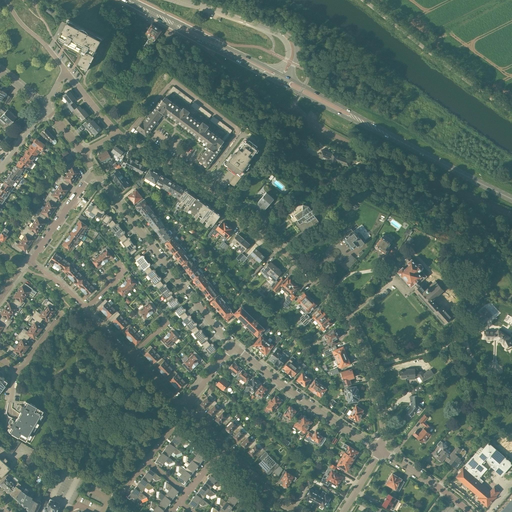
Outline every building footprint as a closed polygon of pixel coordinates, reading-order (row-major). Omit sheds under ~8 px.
[(68,21),(58,39),(58,40),(58,41),(59,42),(63,44),(62,47),(67,49),(68,47),(78,52),(76,57),(80,59),(78,64),(81,65),(80,67),(87,71),(91,63),(90,63),(102,39),(68,21)] [(145,22),(141,29),(146,33),(152,37),(151,39),(149,38),(144,45),(148,48),(154,41),(155,40),(159,35),(161,36),(163,33),(161,32),(162,31),(152,24),(147,31),(145,30),(148,24),(145,22)] [(165,97),(168,99),(172,92),(189,105),(193,100),(174,86),(173,86),(165,97)] [(63,115),(70,110),(76,105),(74,102),(77,100),(70,91),(68,92),(67,93),(63,96),(68,102),(67,103),(69,105),(61,112),(63,115)] [(165,97),(160,103),(170,110),(167,114),(187,129),(195,119),(188,114),(190,112),(184,107),(182,109),(168,99),(165,97)] [(142,121),(137,129),(136,129),(140,131),(146,136),(155,124),(156,125),(158,122),(158,121),(163,114),(165,116),(167,114),(170,110),(160,103),(159,102),(144,123),(142,121)] [(208,119),(211,115),(194,102),(191,106),(208,119)] [(0,106),(0,105),(0,111),(3,114),(0,117),(0,118),(5,123),(6,121),(12,127),(16,122),(14,120),(16,117),(7,109),(6,110),(0,106)] [(78,107),(76,105),(70,110),(72,112),(74,111),(79,118),(81,116),(84,120),(89,115),(84,108),(83,109),(80,105),(78,107)] [(222,139),(225,141),(232,131),(232,130),(213,116),(210,120),(226,133),(222,139)] [(100,126),(99,127),(93,120),(92,121),(90,118),(83,125),(91,134),(93,132),(96,135),(102,130),(101,129),(102,129),(100,126)] [(187,129),(208,144),(210,141),(220,148),(225,141),(222,139),(207,128),(209,126),(203,122),(201,124),(195,119),(187,129)] [(56,141),(54,139),(45,129),(40,133),(44,138),(45,136),(50,142),(51,142),(53,144),(55,144),(56,143),(56,141)] [(241,176),(244,172),(248,166),(249,167),(254,161),(252,159),(260,149),(261,150),(262,148),(259,145),(260,143),(252,137),(251,138),(248,136),(239,148),(237,146),(224,164),(237,173),(241,176)] [(34,142),(32,145),(41,152),(42,152),(46,146),(36,139),(35,139),(33,142),(34,142)] [(221,149),(220,148),(210,141),(208,144),(206,146),(209,148),(199,161),(208,167),(221,149)] [(29,147),(28,150),(36,156),(38,153),(40,154),(41,152),(32,145),(31,145),(29,147)] [(112,152),(122,160),(123,159),(126,153),(121,149),(120,150),(116,146),(112,152)] [(25,153),(24,155),(32,162),(36,156),(28,150),(27,151),(27,150),(25,153)] [(100,161),(101,160),(101,162),(111,157),(107,150),(98,155),(100,158),(99,159),(100,161)] [(306,151),(304,150),(301,154),(308,160),(312,155),(306,151)] [(329,163),(332,154),(321,150),(318,158),(329,162),(329,163)] [(338,156),(332,154),(329,163),(334,165),(335,162),(348,167),(350,160),(338,156)] [(20,160),(20,161),(28,166),(30,168),(34,163),(32,162),(24,155),(22,158),(21,157),(20,160)] [(126,165),(134,169),(138,161),(135,159),(134,161),(131,159),(130,161),(128,160),(127,162),(125,161),(122,166),(124,169),(126,165)] [(79,168),(74,160),(71,163),(68,167),(71,169),(68,173),(72,176),(76,178),(77,178),(78,177),(78,176),(77,176),(80,173),(77,171),(79,168)] [(20,161),(16,166),(25,172),(27,173),(28,171),(26,169),(28,166),(20,161)] [(141,163),(138,161),(134,169),(143,174),(145,169),(143,168),(144,166),(141,164),(141,163)] [(13,168),(14,169),(12,172),(21,178),(25,172),(16,166),(15,166),(13,168)] [(114,180),(116,183),(121,180),(119,178),(122,175),(118,170),(117,169),(114,172),(115,172),(112,175),(115,179),(114,180)] [(145,177),(151,181),(156,172),(150,169),(145,177)] [(21,178),(12,172),(10,174),(9,174),(7,175),(8,176),(8,177),(17,184),(18,182),(20,183),(22,180),(21,178)] [(161,176),(156,172),(151,181),(156,184),(161,176)] [(59,179),(67,185),(69,183),(72,184),(73,182),(74,182),(75,181),(75,180),(75,179),(76,178),(72,176),(68,173),(65,177),(62,175),(59,179)] [(241,176),(237,173),(229,183),(234,187),(242,177),(241,176)] [(167,179),(161,176),(156,184),(162,188),(167,179)] [(4,182),(13,189),(15,185),(18,187),(19,185),(17,184),(8,177),(6,179),(5,179),(4,181),(4,182)] [(67,185),(59,179),(56,184),(59,186),(56,190),(64,195),(65,195),(65,194),(66,194),(66,193),(66,192),(68,189),(66,188),(67,185)] [(173,182),(167,179),(162,188),(168,191),(173,182)] [(122,182),(121,180),(116,183),(119,187),(120,186),(123,190),(126,188),(127,189),(130,186),(125,180),(122,182)] [(10,192),(13,189),(4,182),(3,184),(2,183),(0,185),(1,186),(0,187),(0,188),(8,195),(11,197),(13,194),(10,192)] [(179,186),(173,182),(168,191),(173,195),(179,186)] [(179,198),(185,190),(179,186),(173,195),(179,198)] [(0,196),(4,200),(8,195),(0,188),(0,196)] [(186,189),(185,190),(179,198),(177,201),(180,203),(178,206),(181,208),(183,205),(191,194),(189,192),(190,192),(189,190),(188,189),(186,189)] [(47,196),(48,196),(56,202),(58,199),(60,201),(62,198),(63,198),(63,197),(63,196),(64,195),(56,190),(53,193),(50,191),(47,196)] [(128,196),(132,201),(132,202),(133,204),(134,204),(135,204),(143,198),(136,190),(134,192),(132,193),(132,194),(128,196)] [(197,198),(195,196),(195,195),(193,193),(191,194),(183,205),(185,207),(183,210),(187,212),(189,208),(197,198)] [(266,193),(257,204),(261,207),(260,208),(264,211),(274,200),(266,193)] [(56,202),(48,196),(45,201),(47,203),(45,206),(52,212),(53,211),(53,212),(54,211),(55,211),(55,210),(54,209),(56,206),(54,205),(56,202)] [(191,213),(194,216),(204,203),(205,203),(205,202),(204,202),(204,201),(204,200),(203,200),(202,200),(201,200),(200,200),(197,198),(189,208),(193,211),(191,213)] [(140,211),(148,205),(145,202),(146,201),(145,199),(136,206),(138,208),(137,208),(139,211),(140,211)] [(206,204),(204,203),(194,216),(194,217),(195,218),(194,220),(196,221),(199,217),(201,219),(210,207),(210,205),(208,204),(206,204)] [(88,209),(95,215),(100,209),(97,207),(97,206),(97,205),(96,205),(95,205),(94,206),(92,204),(88,209)] [(152,210),(148,205),(140,211),(140,212),(142,214),(144,216),(152,210)] [(52,212),(45,206),(42,210),(39,208),(36,213),(44,219),(46,216),(48,218),(50,215),(51,215),(52,215),(52,214),(52,213),(52,212)] [(207,222),(215,211),(216,211),(215,209),(214,208),(212,208),(210,207),(201,219),(199,221),(203,223),(205,221),(207,222)] [(304,210),(296,216),(300,223),(305,220),(307,223),(310,221),(314,226),(319,222),(314,214),(316,212),(314,209),(312,211),(309,207),(306,207),(304,207),(304,210)] [(100,209),(95,215),(103,220),(106,215),(104,214),(105,213),(105,212),(105,211),(104,211),(103,211),(100,209)] [(156,215),(152,210),(144,216),(146,218),(146,219),(147,221),(148,221),(156,215)] [(210,225),(212,227),(221,215),(220,213),(219,212),(217,212),(215,211),(207,222),(204,226),(207,228),(210,225)] [(44,219),(36,213),(33,217),(36,219),(33,223),(41,229),(41,228),(42,228),(43,228),(43,227),(43,226),(45,223),(42,222),(44,219)] [(103,220),(110,226),(114,221),(111,219),(112,218),(112,217),(112,216),(111,216),(110,216),(107,214),(106,215),(103,220)] [(159,219),(156,215),(148,221),(148,222),(148,223),(149,224),(150,224),(152,227),(160,221),(163,218),(162,217),(159,219)] [(75,228),(83,234),(85,231),(87,232),(90,227),(79,220),(77,223),(78,223),(75,228)] [(116,224),(114,221),(110,226),(115,233),(121,228),(119,226),(119,225),(120,225),(120,224),(119,224),(119,223),(118,223),(117,223),(116,224)] [(156,231),(156,232),(164,226),(160,221),(152,227),(154,229),(154,230),(155,231),(156,231)] [(228,226),(227,226),(227,225),(227,224),(226,223),(224,223),(222,222),(218,226),(217,228),(215,231),(212,234),(213,234),(215,236),(219,232),(222,234),(228,226)] [(40,229),(41,229),(33,223),(30,227),(27,225),(24,229),(33,235),(34,233),(37,234),(38,232),(39,232),(40,231),(40,230),(40,229)] [(212,234),(215,231),(217,228),(218,226),(216,224),(207,237),(209,239),(213,234),(212,234)] [(168,231),(164,226),(156,232),(158,234),(158,236),(159,237),(160,237),(168,231)] [(226,240),(234,231),(231,229),(232,229),(232,228),(230,227),(229,226),(228,227),(228,226),(222,234),(224,236),(223,237),(221,240),(222,241),(222,242),(219,246),(223,249),(226,244),(224,242),(226,240)] [(3,230),(1,233),(0,234),(0,240),(3,242),(10,232),(5,228),(3,230)] [(83,234),(75,228),(71,232),(70,232),(72,233),(82,240),(85,235),(83,234)] [(123,231),(121,228),(115,233),(121,240),(126,236),(124,234),(125,233),(125,232),(125,231),(124,231),(123,231)] [(33,235),(24,229),(21,234),(24,236),(21,240),(29,245),(30,245),(31,245),(31,244),(31,243),(31,242),(33,240),(31,238),(33,235)] [(168,231),(160,237),(161,237),(160,239),(161,241),(163,240),(165,243),(172,236),(171,235),(173,233),(170,230),(168,231)] [(356,247),(357,249),(365,243),(363,241),(366,239),(361,233),(359,235),(355,230),(352,232),(350,230),(345,234),(347,236),(343,239),(352,250),(356,247)] [(68,238),(72,240),(76,244),(78,245),(82,240),(72,233),(70,232),(71,233),(68,238)] [(232,247),(235,244),(238,246),(244,239),(238,234),(229,244),(232,247)] [(394,250),(390,247),(389,246),(391,243),(386,240),(387,237),(384,235),(382,237),(375,246),(375,247),(375,248),(378,250),(379,249),(386,254),(387,253),(390,255),(394,250)] [(121,240),(126,247),(132,242),(130,240),(130,239),(131,239),(131,238),(130,238),(130,237),(129,237),(129,238),(128,238),(126,236),(121,240)] [(165,245),(166,246),(167,246),(169,249),(178,242),(174,237),(165,243),(166,244),(165,245)] [(74,246),(76,244),(72,240),(68,238),(64,242),(62,245),(72,252),(75,248),(74,246)] [(250,244),(244,239),(238,246),(244,251),(250,244)] [(28,246),(29,245),(21,240),(18,244),(15,242),(12,246),(21,252),(23,249),(25,251),(27,248),(28,248),(29,247),(29,246),(28,246)] [(134,245),(132,242),(126,247),(132,254),(137,250),(135,248),(136,247),(136,246),(136,245),(135,245),(134,245)] [(174,254),(182,247),(178,242),(169,249),(171,251),(171,252),(172,254),(173,254),(174,254)] [(99,254),(106,263),(110,259),(111,260),(113,258),(110,254),(113,252),(108,246),(101,251),(102,253),(99,254)] [(176,257),(178,259),(186,252),(182,247),(174,254),(174,255),(174,256),(175,257),(176,257)] [(265,257),(255,248),(247,257),(248,258),(251,261),(255,258),(260,262),(265,257)] [(188,255),(186,252),(178,259),(180,262),(179,263),(180,264),(181,264),(182,265),(191,258),(189,255),(188,255)] [(239,261),(240,260),(244,255),(241,252),(236,258),(239,261)] [(56,253),(49,262),(52,264),(52,263),(55,265),(54,266),(56,268),(63,258),(56,253)] [(106,263),(99,254),(97,256),(95,256),(91,259),(99,269),(101,267),(101,266),(106,263)] [(135,258),(140,265),(146,260),(144,258),(144,257),(145,257),(145,256),(144,256),(144,255),(143,255),(143,256),(142,256),(140,254),(135,258)] [(351,254),(344,262),(350,268),(357,260),(351,254)] [(247,257),(244,255),(240,260),(243,263),(248,258),(247,257)] [(405,260),(407,262),(408,263),(398,272),(402,277),(403,276),(408,281),(407,282),(411,287),(415,284),(419,288),(415,291),(425,302),(445,324),(452,318),(447,313),(451,310),(447,305),(444,309),(442,307),(440,309),(432,300),(444,290),(443,289),(443,288),(443,287),(443,286),(443,285),(442,285),(442,284),(441,284),(440,284),(439,285),(436,281),(425,291),(419,284),(420,283),(424,280),(422,277),(425,274),(423,272),(425,271),(425,270),(425,269),(425,268),(425,267),(424,266),(423,265),(422,265),(422,264),(421,264),(421,265),(420,265),(418,266),(409,256),(405,260)] [(59,269),(60,269),(62,270),(61,271),(64,273),(72,264),(63,258),(56,268),(57,269),(57,268),(59,270),(59,269)] [(184,268),(185,268),(186,270),(195,264),(196,263),(192,258),(182,265),(183,266),(183,267),(184,268)] [(146,272),(151,268),(149,266),(150,265),(150,264),(150,263),(149,263),(148,263),(146,260),(140,265),(143,268),(140,271),(143,274),(146,272)] [(277,268),(273,264),(274,264),(273,263),(273,264),(271,262),(272,262),(271,262),(269,264),(268,263),(264,267),(263,267),(264,267),(262,270),(269,276),(277,268)] [(71,279),(79,271),(72,264),(64,273),(66,275),(67,274),(71,279)] [(190,275),(199,268),(195,264),(186,270),(188,272),(188,273),(189,275),(190,275)] [(256,276),(262,270),(264,267),(263,267),(264,267),(261,265),(253,273),(256,276)] [(200,267),(199,268),(190,275),(190,276),(190,277),(191,278),(192,278),(194,280),(203,273),(204,272),(200,267)] [(153,271),(151,268),(146,272),(151,279),(157,275),(155,272),(156,271),(156,270),(155,270),(154,270),(153,271)] [(271,287),(274,289),(279,282),(276,280),(279,277),(278,277),(282,272),(280,270),(277,268),(269,276),(272,279),(271,279),(274,282),(272,285),(271,287)] [(79,271),(71,279),(75,283),(74,283),(76,286),(85,278),(79,271)] [(196,283),(198,285),(207,278),(203,273),(194,280),(194,281),(195,283),(196,283)] [(157,275),(151,279),(157,286),(162,282),(160,280),(161,279),(162,278),(161,278),(161,277),(160,277),(159,277),(157,275)] [(128,279),(123,283),(131,291),(138,285),(129,276),(127,278),(128,279)] [(83,292),(91,284),(85,278),(76,286),(79,288),(79,287),(83,292)] [(202,290),(211,284),(207,278),(198,285),(200,288),(200,289),(201,290),(202,290)] [(275,292),(280,287),(285,291),(294,283),(293,282),(293,281),(292,280),(291,280),(288,278),(285,281),(282,278),(279,282),(274,289),(273,290),(275,292)] [(164,285),(162,282),(157,286),(162,293),(163,293),(168,289),(166,286),(167,286),(167,285),(167,284),(166,284),(165,284),(164,285)] [(18,290),(17,291),(25,297),(28,293),(33,297),(37,292),(25,283),(23,286),(22,286),(19,289),(19,288),(18,289),(18,290)] [(124,297),(131,291),(123,283),(119,287),(116,289),(124,297)] [(297,292),(296,291),(299,288),(297,285),(297,284),(295,283),(294,283),(285,291),(285,292),(288,295),(286,297),(286,300),(283,303),(283,305),(286,308),(286,307),(288,305),(290,303),(294,299),(297,296),(294,293),(295,294),(297,292)] [(91,284),(83,292),(87,296),(89,299),(98,291),(91,284)] [(204,293),(206,296),(215,289),(211,284),(202,290),(203,291),(202,292),(203,293),(204,293)] [(163,293),(163,294),(168,300),(173,297),(171,294),(172,293),(173,293),(173,292),(172,292),(172,291),(171,291),(168,289),(163,293)] [(219,294),(215,289),(206,296),(208,298),(208,299),(209,300),(210,300),(210,301),(219,294)] [(13,301),(21,307),(25,303),(22,301),(25,297),(17,291),(17,292),(16,292),(15,292),(15,293),(15,294),(13,297),(15,298),(13,301)] [(298,305),(300,303),(303,306),(310,299),(312,298),(309,295),(308,296),(304,293),(296,301),(294,299),(290,303),(293,305),(295,303),(297,305),(298,305)] [(214,305),(216,307),(224,300),(220,295),(211,302),(212,302),(211,303),(212,305),(214,305)] [(175,299),(173,297),(168,300),(174,308),(180,303),(177,300),(178,300),(178,299),(178,298),(177,298),(176,298),(175,299)] [(46,307),(43,310),(51,316),(55,311),(51,308),(53,304),(45,298),(42,304),(46,307)] [(312,298),(310,299),(303,306),(301,309),(305,313),(307,310),(309,312),(317,305),(313,301),(314,300),(312,298)] [(100,309),(104,313),(112,306),(106,299),(103,302),(101,300),(96,305),(98,307),(97,307),(100,310),(100,309)] [(151,300),(144,306),(151,315),(155,311),(156,312),(158,310),(151,300)] [(228,305),(224,300),(216,307),(217,309),(217,310),(218,312),(219,312),(220,312),(228,305)] [(18,312),(21,307),(13,301),(11,304),(9,303),(6,306),(5,306),(5,307),(5,308),(12,314),(15,310),(18,312)] [(222,315),(224,317),(233,310),(232,310),(228,305),(220,312),(220,313),(221,315),(222,315)] [(110,320),(118,312),(112,306),(104,313),(108,317),(108,318),(110,320)] [(146,318),(151,315),(144,306),(137,311),(136,310),(134,311),(136,314),(137,313),(144,321),(147,319),(146,318)] [(176,310),(182,318),(186,314),(185,311),(186,311),(186,310),(186,309),(185,308),(184,308),(184,309),(182,306),(176,310)] [(235,314),(236,315),(242,321),(249,314),(241,307),(235,313),(235,314)] [(0,319),(8,325),(12,320),(9,318),(12,314),(5,308),(4,309),(3,309),(2,310),(2,311),(0,314),(2,315),(0,319)] [(47,322),(51,316),(43,310),(40,314),(36,311),(32,316),(41,322),(43,319),(47,322)] [(235,313),(233,310),(224,317),(228,322),(236,315),(235,314),(235,313)] [(312,318),(312,319),(311,321),(313,323),(316,320),(319,323),(327,316),(327,315),(328,314),(326,311),(324,312),(323,312),(321,310),(319,312),(318,312),(315,314),(315,315),(313,317),(312,318)] [(117,326),(125,318),(118,312),(110,320),(112,322),(113,322),(117,326)] [(186,314),(182,318),(187,325),(193,320),(191,317),(191,316),(191,315),(190,315),(189,315),(188,316),(186,314)] [(242,321),(250,329),(257,322),(249,314),(242,321)] [(302,324),(310,316),(307,314),(305,316),(304,315),(301,318),(302,319),(300,321),(302,322),(299,325),(300,326),(302,324)] [(328,316),(327,316),(319,323),(324,330),(326,328),(328,328),(330,326),(330,325),(332,323),(330,320),(331,320),(330,319),(332,318),(329,315),(328,316)] [(481,324),(482,324),(488,318),(485,315),(478,321),(481,324)] [(38,325),(41,322),(32,316),(29,321),(33,324),(30,328),(38,333),(42,328),(38,325)] [(306,326),(311,321),(312,319),(312,318),(310,316),(302,324),(304,326),(305,325),(306,326)] [(0,330),(2,327),(5,330),(8,325),(0,319),(0,318),(0,330)] [(122,333),(131,325),(125,318),(117,326),(121,330),(120,331),(122,333)] [(193,320),(187,325),(193,332),(197,328),(196,326),(197,325),(197,324),(197,323),(196,323),(196,322),(196,323),(195,323),(193,320)] [(257,322),(250,329),(258,337),(262,333),(265,329),(257,322)] [(267,335),(266,334),(268,334),(270,331),(270,329),(268,327),(271,325),(270,323),(267,326),(268,327),(265,329),(262,333),(264,334),(262,337),(265,339),(267,335)] [(129,339),(137,331),(131,325),(122,333),(125,335),(129,339)] [(34,339),(38,333),(30,328),(27,331),(23,328),(19,333),(27,339),(30,336),(34,339)] [(167,335),(174,343),(181,336),(180,335),(178,333),(173,328),(170,330),(171,331),(167,335)] [(197,328),(193,332),(198,339),(204,334),(202,332),(202,331),(202,330),(202,329),(201,329),(200,330),(199,330),(197,328)] [(338,328),(336,329),(326,334),(326,335),(324,336),(326,340),(328,339),(332,346),(337,343),(335,340),(338,338),(337,338),(340,336),(338,333),(340,332),(338,328)] [(497,332),(485,331),(484,331),(484,338),(497,339),(503,343),(506,348),(507,349),(508,350),(510,350),(511,350),(511,349),(511,344),(509,338),(510,337),(498,330),(497,332)] [(137,331),(129,339),(133,343),(133,344),(135,346),(143,338),(137,331)] [(25,342),(27,339),(19,333),(16,338),(20,341),(17,345),(25,351),(29,345),(25,342)] [(204,334),(198,339),(204,346),(209,342),(207,340),(208,339),(208,338),(208,337),(207,337),(206,337),(204,334)] [(168,349),(174,343),(167,335),(163,339),(162,338),(160,340),(168,349)] [(278,335),(276,338),(277,338),(274,342),(273,343),(276,346),(282,338),(278,335)] [(265,339),(262,337),(261,336),(260,337),(257,341),(255,345),(257,346),(256,348),(259,351),(261,349),(267,341),(265,339)] [(308,344),(303,337),(299,340),(305,346),(308,344)] [(270,343),(267,341),(261,349),(259,351),(262,353),(264,352),(266,354),(269,350),(272,347),(274,348),(276,346),(273,343),(274,342),(272,341),(270,343)] [(210,345),(209,342),(204,346),(210,353),(216,348),(213,346),(213,345),(214,345),(214,344),(213,344),(213,343),(212,343),(212,344),(210,345)] [(21,356),(25,351),(17,345),(14,348),(10,345),(6,351),(14,357),(17,353),(21,356)] [(144,347),(140,351),(144,356),(145,355),(149,360),(157,352),(150,345),(147,349),(144,347)] [(333,353),(333,352),(337,350),(337,349),(335,345),(329,348),(324,352),(323,352),(326,356),(333,353)] [(271,361),(272,360),(275,363),(282,354),(279,352),(281,349),(278,348),(276,347),(273,351),(274,353),(269,359),(271,361)] [(333,353),(336,360),(348,355),(349,355),(347,350),(346,350),(344,347),(343,347),(342,347),(337,349),(337,350),(333,352),(333,353)] [(195,351),(188,358),(196,366),(200,362),(201,362),(203,360),(195,351)] [(155,367),(163,358),(157,352),(149,360),(153,364),(152,364),(155,367)] [(285,356),(282,354),(275,363),(278,365),(277,366),(279,367),(289,356),(286,354),(285,356)] [(348,355),(336,360),(339,368),(343,366),(344,366),(350,364),(349,364),(351,363),(350,360),(351,359),(349,355),(348,355)] [(288,373),(295,364),(292,362),(293,361),(295,358),(292,356),(290,359),(291,359),(282,370),(285,372),(285,371),(288,372),(287,373),(288,373)] [(161,372),(169,365),(163,358),(155,367),(157,369),(157,368),(161,372)] [(192,370),(196,366),(188,358),(182,364),(190,373),(192,370)] [(235,376),(236,375),(241,369),(242,368),(234,362),(228,369),(234,373),(233,374),(235,376)] [(295,364),(288,373),(288,374),(288,373),(291,375),(290,376),(293,378),(300,368),(302,370),(305,367),(306,365),(304,363),(302,366),(299,364),(298,366),(295,364)] [(167,380),(176,371),(169,365),(161,372),(165,377),(167,380)] [(402,379),(406,378),(406,377),(407,377),(407,380),(415,379),(414,377),(419,376),(423,382),(427,379),(431,376),(434,374),(431,369),(428,371),(429,373),(425,376),(422,371),(418,372),(418,368),(406,369),(406,371),(403,371),(402,371),(399,371),(399,375),(401,375),(401,378),(402,378),(402,379)] [(243,369),(242,370),(236,378),(239,380),(240,379),(246,383),(250,379),(249,378),(251,375),(243,369)] [(352,369),(341,372),(343,379),(345,386),(351,384),(350,379),(354,377),(352,369)] [(174,385),(182,378),(176,371),(167,380),(169,382),(170,381),(174,385)] [(304,387),(305,386),(306,386),(311,379),(303,373),(297,380),(302,384),(302,385),(304,387)] [(182,378),(174,385),(178,390),(177,390),(180,393),(188,384),(182,378)] [(222,378),(217,383),(221,386),(220,387),(223,390),(225,392),(231,384),(229,383),(229,382),(226,380),(225,381),(222,378)] [(244,389),(244,390),(243,392),(244,393),(246,391),(248,392),(249,390),(253,393),(254,391),(255,391),(260,383),(261,381),(258,379),(257,380),(254,378),(253,379),(252,379),(247,386),(249,386),(247,388),(245,387),(244,389)] [(314,394),(315,393),(321,384),(322,383),(318,381),(319,380),(316,378),(309,388),(311,390),(311,391),(314,394)] [(321,384),(315,393),(314,394),(317,396),(318,395),(321,397),(325,392),(326,391),(325,391),(327,388),(321,384)] [(266,386),(265,387),(262,385),(256,395),(261,399),(268,389),(268,388),(266,386)] [(348,395),(357,394),(359,393),(358,393),(359,392),(359,391),(358,391),(358,390),(358,389),(357,389),(356,387),(350,387),(348,387),(347,388),(347,391),(345,391),(345,392),(345,395),(346,396),(348,395)] [(359,393),(357,394),(348,395),(349,402),(350,402),(350,403),(352,402),(353,402),(358,401),(358,398),(359,398),(359,397),(359,396),(359,395),(359,394),(359,393)] [(215,405),(217,403),(213,398),(210,394),(200,404),(205,409),(208,406),(209,407),(208,407),(211,409),(215,405)] [(411,406),(411,407),(407,412),(412,416),(419,408),(422,410),(424,407),(419,403),(418,394),(410,395),(410,396),(411,406)] [(279,397),(278,397),(276,395),(272,400),(271,399),(268,403),(269,404),(266,408),(270,411),(271,409),(274,411),(277,408),(279,406),(278,405),(282,400),(281,399),(281,398),(279,397)] [(10,423),(10,424),(10,425),(9,425),(9,426),(10,426),(10,427),(11,427),(8,431),(11,433),(11,434),(17,437),(18,437),(30,444),(47,414),(35,407),(35,406),(29,402),(29,403),(26,401),(23,406),(22,405),(21,405),(21,406),(20,406),(19,407),(17,409),(21,412),(20,414),(16,420),(15,422),(11,420),(10,423)] [(356,405),(353,411),(361,417),(362,416),(363,416),(363,415),(363,414),(364,413),(362,412),(363,410),(362,409),(362,410),(361,409),(363,406),(360,404),(359,406),(358,405),(356,405)] [(208,412),(213,416),(216,413),(216,414),(216,415),(218,417),(223,412),(225,410),(220,406),(218,408),(215,405),(211,409),(208,412)] [(284,413),(285,413),(283,416),(286,419),(288,417),(291,419),(292,417),(293,417),(296,413),(295,413),(297,411),(293,408),(293,407),(292,406),(291,407),(290,406),(286,411),(285,411),(284,413)] [(361,417),(353,411),(349,418),(352,420),(353,419),(356,421),(358,419),(359,420),(359,419),(360,419),(361,418),(361,417)] [(223,421),(224,422),(226,425),(233,418),(228,413),(226,416),(223,412),(218,417),(216,419),(220,424),(223,421)] [(417,430),(413,434),(422,442),(428,436),(429,437),(431,435),(430,433),(427,431),(430,427),(424,422),(428,417),(425,414),(419,421),(425,426),(420,432),(417,430)] [(296,430),(297,428),(299,430),(300,429),(307,418),(306,417),(306,416),(305,415),(304,416),(303,415),(302,415),(297,421),(295,424),(293,428),(296,430)] [(312,422),(311,421),(311,419),(310,419),(308,419),(307,418),(300,429),(302,430),(299,434),(303,436),(306,432),(308,429),(312,422)] [(236,425),(233,421),(227,428),(231,432),(234,429),(235,430),(235,431),(237,433),(243,427),(238,423),(236,425)] [(242,438),(244,440),(248,437),(250,435),(243,427),(237,433),(234,435),(239,440),(242,437),(243,438),(242,438)] [(309,431),(306,437),(319,445),(319,444),(321,446),(323,444),(325,442),(326,440),(327,438),(324,437),(320,435),(321,433),(316,430),(313,434),(309,431)] [(174,437),(170,443),(176,448),(181,442),(184,445),(189,443),(177,433),(176,435),(175,435),(174,435),(174,436),(174,437)] [(250,445),(250,446),(252,448),(256,444),(258,442),(254,437),(251,440),(248,437),(244,440),(242,443),(246,448),(250,445)] [(7,451),(12,454),(20,442),(16,439),(7,451)] [(446,460),(457,446),(456,446),(450,454),(445,449),(447,446),(442,442),(440,441),(437,445),(439,447),(441,448),(437,452),(436,452),(434,455),(442,461),(444,458),(446,460)] [(167,446),(162,452),(169,457),(173,452),(177,454),(182,452),(176,448),(170,443),(168,444),(167,444),(167,445),(166,445),(166,446),(167,446)] [(345,452),(355,458),(359,452),(345,443),(343,446),(347,449),(345,452)] [(258,453),(257,454),(260,456),(265,451),(261,446),(259,448),(256,444),(252,448),(249,451),(254,455),(257,452),(258,453)] [(465,469),(464,469),(462,471),(457,477),(480,497),(478,498),(487,506),(491,502),(492,501),(496,496),(495,496),(499,491),(493,486),(489,490),(482,484),(483,482),(480,479),(487,471),(481,466),(485,461),(492,467),(491,469),(502,478),(511,465),(488,444),(483,450),(481,448),(465,467),(466,468),(465,469)] [(192,460),(199,465),(203,460),(204,460),(205,460),(205,459),(205,458),(206,456),(194,446),(194,447),(193,452),(197,455),(192,460)] [(446,460),(452,465),(455,468),(460,461),(459,460),(460,459),(462,458),(466,453),(466,451),(463,448),(460,449),(457,446),(446,460)] [(25,462),(29,465),(36,455),(38,452),(33,449),(25,462)] [(175,462),(169,457),(162,452),(161,454),(160,454),(159,454),(159,455),(159,456),(155,462),(161,467),(166,461),(169,464),(175,462)] [(268,454),(266,452),(260,458),(263,461),(260,463),(262,465),(262,466),(265,468),(267,470),(270,468),(273,471),(279,465),(277,463),(276,463),(275,463),(276,462),(274,460),(274,459),(274,458),(274,457),(273,457),(273,456),(272,456),(271,457),(270,457),(268,455),(268,454)] [(345,452),(341,458),(351,464),(355,458),(345,452)] [(189,464),(185,470),(192,475),(196,469),(197,469),(198,469),(198,468),(198,467),(199,465),(192,460),(187,456),(186,456),(186,462),(189,464)] [(347,471),(351,464),(341,458),(337,465),(338,465),(337,467),(340,469),(341,467),(347,471)] [(0,459),(0,478),(10,468),(0,459)] [(192,475),(185,470),(179,465),(179,471),(182,474),(177,479),(184,485),(189,479),(190,479),(190,478),(191,478),(191,477),(190,477),(192,475)] [(280,466),(273,472),(274,473),(275,472),(279,476),(283,469),(280,466)] [(343,477),(342,477),(334,472),(335,470),(330,467),(330,466),(329,466),(326,472),(330,474),(327,479),(323,477),(320,482),(323,483),(328,486),(330,482),(337,486),(337,487),(338,486),(338,485),(339,485),(341,483),(340,481),(342,478),(343,478),(343,477)] [(147,472),(142,478),(149,483),(153,478),(156,480),(162,478),(150,469),(148,470),(147,470),(147,471),(146,471),(146,472),(147,472)] [(297,478),(294,476),(285,470),(279,479),(281,480),(284,482),(282,485),(287,488),(292,480),(295,481),(297,478)] [(395,474),(394,474),(392,474),(386,484),(395,489),(394,490),(398,492),(405,482),(401,479),(397,476),(397,475),(395,474)] [(211,475),(210,477),(209,477),(208,477),(208,478),(208,479),(204,485),(210,489),(215,484),(218,487),(223,485),(225,483),(221,480),(220,482),(211,475)] [(0,482),(0,484),(10,494),(15,485),(16,483),(12,479),(9,481),(5,477),(0,482)] [(139,482),(135,488),(142,493),(146,487),(149,490),(155,488),(149,483),(142,478),(141,480),(140,480),(139,480),(139,481),(139,482)] [(16,483),(15,485),(10,494),(11,495),(11,497),(13,498),(14,498),(21,487),(19,485),(19,484),(17,483),(18,481),(16,483)] [(165,496),(172,501),(176,495),(177,495),(178,495),(178,494),(178,493),(179,491),(167,482),(166,482),(166,488),(169,490),(165,496)] [(201,488),(196,494),(203,499),(207,494),(210,496),(216,494),(210,489),(204,485),(202,486),(201,486),(201,487),(200,487),(200,488),(201,488)] [(25,488),(24,489),(21,487),(14,498),(15,498),(14,500),(16,502),(17,501),(21,504),(21,503),(22,505),(26,494),(27,491),(29,488),(28,488),(27,489),(25,488)] [(231,496),(226,502),(233,507),(237,501),(238,502),(239,501),(239,500),(239,499),(240,498),(232,491),(233,489),(229,487),(228,488),(227,494),(231,496)] [(147,497),(142,493),(135,488),(134,489),(133,489),(132,489),(132,490),(132,491),(127,497),(134,503),(139,497),(142,499),(147,497)] [(313,500),(318,493),(319,491),(316,490),(315,491),(309,488),(304,497),(312,501),(313,500)] [(26,494),(22,505),(25,507),(26,506),(27,507),(26,509),(29,511),(34,500),(31,499),(32,497),(33,494),(27,491),(26,494)] [(162,508),(164,510),(169,505),(170,505),(170,504),(171,504),(171,503),(170,503),(172,501),(165,496),(159,491),(159,497),(162,500),(158,505),(162,508)] [(320,495),(318,493),(313,500),(321,504),(319,507),(323,509),(324,507),(325,507),(328,502),(329,503),(331,499),(330,499),(330,498),(325,495),(327,493),(323,491),(320,495)] [(209,503),(203,499),(196,494),(195,496),(194,496),(193,496),(193,497),(193,498),(189,504),(195,509),(200,503),(203,506),(209,504),(209,503)] [(390,509),(393,511),(399,500),(389,494),(383,505),(390,509)] [(511,511),(511,494),(496,511),(511,511)] [(219,511),(229,511),(230,511),(231,511),(232,511),(232,510),(232,509),(233,507),(226,502),(221,497),(220,498),(220,503),(223,506),(219,511)] [(37,499),(37,501),(34,500),(29,511),(36,511),(41,501),(37,499)] [(43,499),(40,505),(42,505),(38,511),(55,511),(56,511),(58,506),(53,503),(54,501),(50,499),(49,501),(48,501),(43,499)] [(162,508),(158,505),(152,501),(151,507),(155,509),(152,511),(162,511),(164,510),(162,508)]
